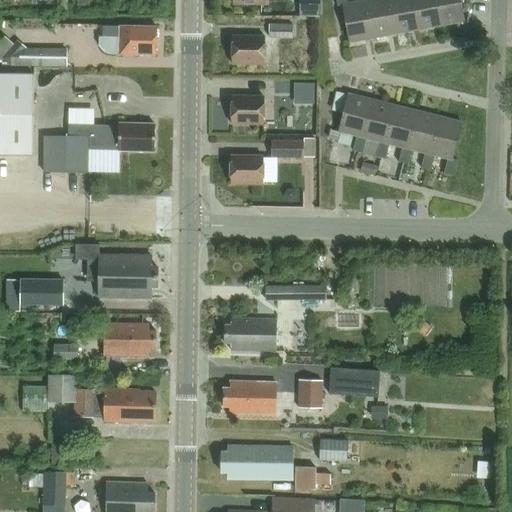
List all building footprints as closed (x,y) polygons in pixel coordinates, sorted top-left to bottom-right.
[(346,0),(336,0),(338,7),(342,6),(349,43),(372,38),(365,0),(361,1),(348,4),(346,0)] [(360,0),(361,1),(365,0),(372,38),(395,34),(388,0),(360,0)] [(388,0),(395,34),(418,30),(412,0),(388,0)] [(412,0),(418,30),(441,26),(436,0),(412,0)] [(436,0),(441,26),(465,21),(461,0),(436,0)] [(294,24),(270,23),(269,36),(294,36),(294,24)] [(103,37),(119,37),(118,54),(157,55),(157,27),(103,26),(103,37)] [(265,64),(265,37),(233,36),(232,64),(265,64)] [(8,64),(67,65),(67,48),(27,48),(17,39),(1,58),(8,64)] [(0,154),(34,155),(34,75),(0,74),(0,154)] [(301,84),(301,105),(314,105),(314,84),(301,84)] [(348,94),(338,131),(357,136),(353,151),(363,153),(367,138),(362,137),(372,100),(348,94)] [(264,124),(264,97),(232,96),(232,124),(264,124)] [(372,100),(362,137),(367,138),(380,142),(376,156),(386,159),(389,144),(385,143),(394,106),(372,100)] [(385,143),(389,144),(402,147),(399,162),(408,165),(412,150),(408,149),(417,111),(394,106),(385,143)] [(408,149),(412,150),(425,153),(421,168),(431,170),(435,156),(430,155),(440,117),(417,111),(408,149)] [(430,155),(435,156),(448,159),(444,174),(454,176),(458,160),(453,159),(462,123),(440,117),(430,155)] [(155,151),(155,125),(119,124),(119,126),(69,125),(69,137),(45,137),(45,173),(88,173),(88,150),(119,150),(119,151),(155,151)] [(304,137),(304,141),(304,156),(315,156),(315,138),(304,137)] [(304,156),(304,141),(272,141),(272,158),(304,158),(304,156)] [(263,184),(264,157),(231,156),(231,184),(263,184)] [(151,287),(157,287),(157,267),(151,267),(151,256),(100,255),(99,297),(151,298),(151,287)] [(65,306),(65,279),(21,278),(21,279),(7,279),(6,312),(21,312),(21,305),(65,306)] [(327,286),(266,286),(266,300),(327,300),(327,286)] [(231,343),(231,350),(277,352),(278,320),(232,318),(232,325),(225,325),(225,343),(231,343)] [(421,319),(415,328),(425,335),(431,326),(421,319)] [(149,349),(156,349),(156,331),(149,331),(149,324),(104,323),(103,356),(149,356),(149,349)] [(53,360),(77,360),(77,345),(53,344),(53,360)] [(379,397),(381,371),(331,367),(330,394),(379,397)] [(48,387),(48,403),(74,403),(78,403),(78,389),(78,377),(78,375),(49,374),(48,387)] [(298,408),(323,409),(324,381),(299,380),(298,408)] [(230,406),(230,413),(275,414),(276,383),(231,382),(230,389),(224,389),(224,406),(230,406)] [(74,403),(74,417),(95,418),(95,389),(78,389),(78,403),(74,403)] [(95,418),(104,418),(104,422),(130,422),(130,421),(155,421),(156,392),(140,392),(140,390),(95,389),(95,418)] [(349,441),(321,440),(320,461),(348,462),(349,441)] [(82,441),(81,458),(85,462),(90,462),(94,458),(94,453),(93,452),(91,449),(91,442),(82,441)] [(52,444),(52,467),(67,467),(67,444),(52,444)] [(229,472),(229,479),(292,479),(292,447),(229,446),(229,453),(223,453),(222,472),(229,472)] [(296,467),(296,489),(316,489),(317,467),(296,467)] [(65,506),(67,473),(43,472),(42,505),(65,506)] [(318,474),(318,484),(331,484),(331,474),(318,474)] [(153,511),(154,492),(147,492),(148,484),(106,482),(105,511),(153,511)] [(272,511),(256,511),(228,511),(227,511),(314,511),(315,500),(273,498),(272,511)] [(339,501),(339,511),(363,511),(364,501),(339,501)]
